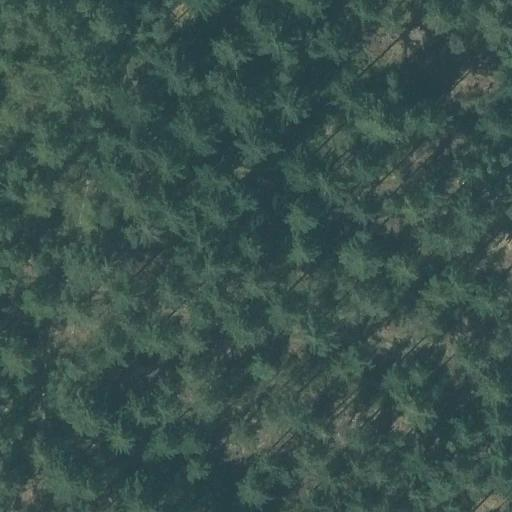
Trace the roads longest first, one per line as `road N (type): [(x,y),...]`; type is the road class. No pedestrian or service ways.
road 1 (track): [(13,502),(57,326),(78,181),(130,0)]
road 2 (track): [(12,511),(13,502),(69,457),(147,467),(233,511)]
